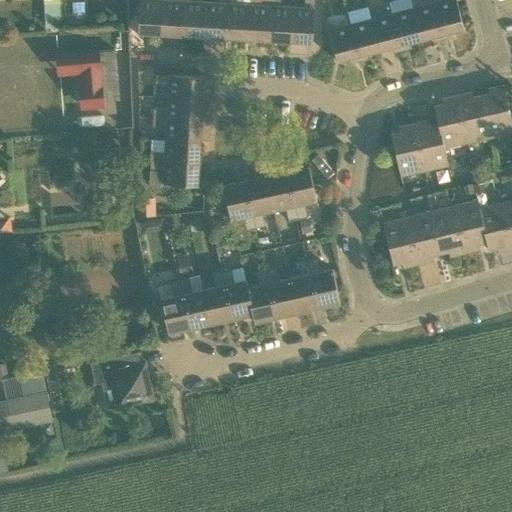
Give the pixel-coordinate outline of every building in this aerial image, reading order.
[(160,34),(162,0),(140,0),(138,35),(139,35),(139,32),(160,34)] [(182,37),(184,0),(162,0),(160,34),(182,35),(181,37),(182,37)] [(204,36),(206,1),(194,1),(193,0),(184,0),(182,37),(182,35),(204,36)] [(226,40),(227,0),(218,0),(218,2),(206,1),(204,36),(225,37),(225,40),(226,40)] [(247,39),(249,4),(237,3),(237,0),(227,0),(226,40),(226,37),(247,39)] [(269,42),(271,0),(261,0),(261,5),(249,4),(247,39),(269,40),(268,42),(269,42)] [(291,41),(292,6),(280,6),(280,0),(271,0),(269,42),(269,40),(291,41)] [(312,45),(314,25),(314,0),(304,0),(304,7),(292,6),(291,41),(312,42),(312,45)] [(443,0),(434,2),(443,38),(453,36),(452,31),(464,28),(456,0),(443,0)] [(434,41),(443,38),(434,2),(413,8),(421,39),(433,36),(434,41)] [(410,42),(421,39),(413,8),(392,13),(402,49),(411,47),(410,42)] [(392,51),(402,49),(392,13),(371,19),(380,50),(391,47),(392,51)] [(368,53),(380,50),(371,19),(350,24),(360,60),(369,57),(368,53)] [(351,62),(360,60),(350,24),(329,30),(337,61),(349,58),(351,62)] [(103,107),(98,52),(57,55),(58,74),(82,73),(84,88),(80,89),(81,109),(103,107)] [(207,76),(184,75),(156,73),(155,83),(169,84),(168,96),(203,98),(204,77),(206,77),(207,76)] [(481,95),(493,145),(511,140),(511,119),(504,84),(488,88),(490,93),(481,95)] [(493,145),(481,95),(473,97),(472,92),(457,95),(469,150),(493,145)] [(469,150),(457,95),(442,98),(443,104),(434,106),(438,123),(446,155),(469,150)] [(202,119),(203,98),(168,96),(168,108),(154,107),(153,117),(204,120),(204,119),(202,119)] [(204,120),(153,117),(153,127),(167,127),(166,140),(200,142),(202,120),(204,120)] [(446,155),(438,123),(430,125),(429,120),(414,123),(424,170),(448,165),(446,155)] [(400,176),(424,170),(414,123),(399,127),(400,132),(391,134),(400,176)] [(199,163),(200,142),(166,140),(165,151),(151,150),(151,160),(202,163),(199,163)] [(202,164),(202,163),(151,160),(149,184),(155,192),(165,192),(174,186),(174,184),(198,185),(199,163),(202,164)] [(317,200),(314,185),(309,166),(297,169),(296,168),(295,168),(295,169),(288,171),(298,218),(307,216),(304,203),(317,200)] [(288,220),(298,218),(288,171),(280,172),(280,171),(278,172),(278,173),(266,175),(274,209),(285,207),(288,220)] [(262,212),(274,209),(266,175),(254,178),(254,177),(253,177),(253,178),(245,180),(256,227),(265,225),(262,212)] [(246,230),(256,227),(245,180),(237,182),(237,181),(236,181),(236,182),(223,185),(231,219),(243,216),(246,230)] [(486,199),(487,184),(466,184),(466,199),(486,199)] [(136,199),(136,217),(155,217),(155,199),(136,199)] [(511,199),(502,202),(511,242),(511,199)] [(479,208),(478,200),(454,205),(465,252),(480,249),(479,244),(487,242),(479,208)] [(498,253),(511,249),(511,242),(502,202),(479,208),(487,242),(489,249),(497,247),(498,253)] [(450,256),(465,252),(454,205),(431,211),(441,253),(449,251),(450,256)] [(418,263),(407,217),(405,209),(381,214),(393,264),(402,262),(403,267),(418,263)] [(432,255),(441,253),(431,211),(407,217),(418,263),(434,260),(432,255)] [(195,275),(190,254),(177,257),(182,278),(195,275)] [(340,302),(333,268),(321,271),(318,257),(308,259),(319,307),(326,305),(327,306),(328,306),(328,305),(340,302)] [(311,309),(319,307),(308,259),(298,261),(301,275),(290,278),(297,312),(309,309),(310,310),(311,310),(311,309)] [(297,312),(290,278),(278,280),(275,266),(266,269),(276,316),(284,315),(284,316),(286,315),(286,314),(297,312)] [(248,287),(247,279),(234,282),(231,268),(222,270),(232,318),(240,316),(240,317),(242,317),(242,316),(253,314),(254,313),(248,287)] [(269,318),(276,316),(266,269),(256,271),(259,285),(248,287),(254,313),(253,314),(255,321),(267,318),(267,319),(269,319),(269,318)] [(225,320),(232,318),(222,270),(212,272),(215,286),(204,289),(211,323),(223,320),(224,321),(225,321),(225,320)] [(211,323),(204,289),(192,291),(189,278),(180,280),(190,327),(198,326),(198,327),(200,326),(199,325),(211,323)] [(182,329),(190,327),(180,280),(158,285),(169,332),(181,329),(181,330),(183,330),(182,329)] [(132,402),(152,398),(148,380),(147,380),(144,364),(140,365),(137,352),(90,362),(95,384),(112,380),(117,401),(131,398),(132,402)] [(52,419),(50,412),(46,392),(0,401),(0,427),(1,430),(52,419)]
